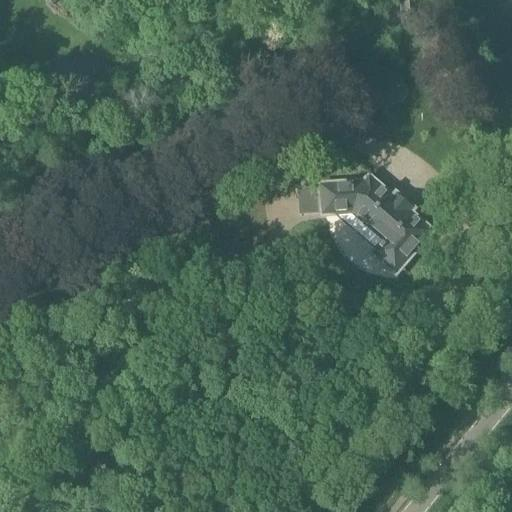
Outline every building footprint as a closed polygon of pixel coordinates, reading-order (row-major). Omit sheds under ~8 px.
[(404,80),(363,59),(353,79),(394,99),(404,80)] [(177,78),(188,86),(194,77),(183,69),(177,78)] [(364,184),(297,189),(299,217),(321,216),(321,218),(334,217),(375,253),(372,256),(396,276),(433,234),(410,214),(413,211),(396,196),(393,200),(369,178),(364,184)] [(76,380),(88,392),(101,388),(105,372),(95,362),(84,365),(77,371),(76,380)] [(230,416),(208,412),(204,431),(222,438),(234,426),(230,416)]
